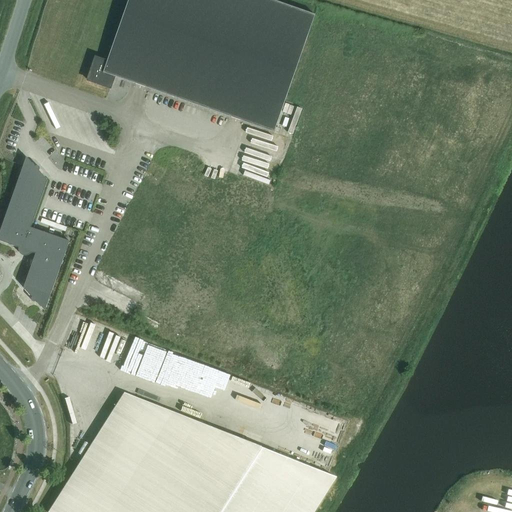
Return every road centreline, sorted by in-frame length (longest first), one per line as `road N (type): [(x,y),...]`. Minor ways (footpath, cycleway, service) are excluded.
road 1 (unknown): [(25,83),(24,135),(39,163),(113,196)]
road 2 (tertiary): [(13,511),(36,442),(30,410),(0,368)]
road 3 (unknown): [(138,124),(222,148),(226,160),(208,204)]
road 4 (unknown): [(42,89),(69,149),(123,168)]
